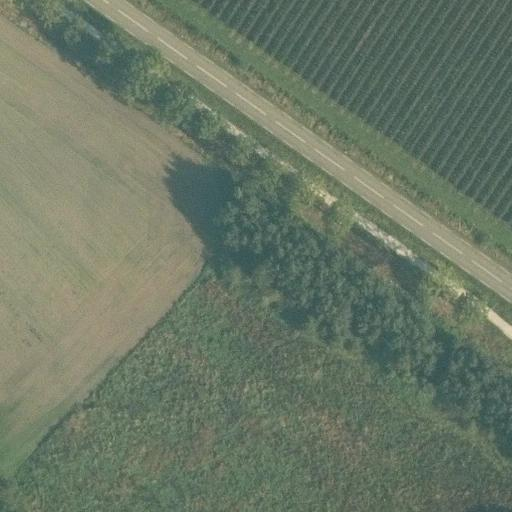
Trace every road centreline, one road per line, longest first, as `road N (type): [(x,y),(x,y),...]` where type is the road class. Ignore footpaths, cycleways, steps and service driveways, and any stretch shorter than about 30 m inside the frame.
road 1 (secondary): [(511,292),(99,0)]
road 2 (track): [(255,109),(234,137),(217,185),(207,251),(213,284),(227,294)]
